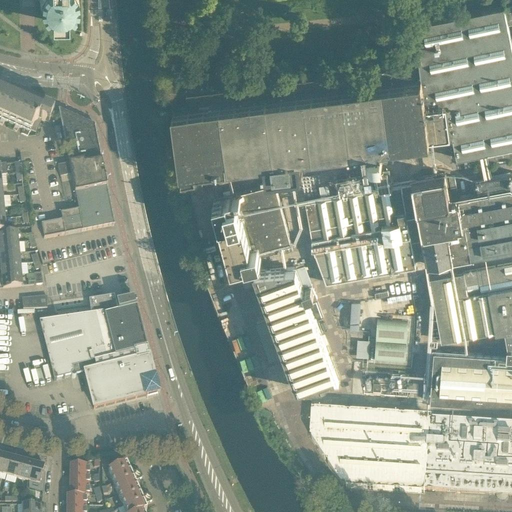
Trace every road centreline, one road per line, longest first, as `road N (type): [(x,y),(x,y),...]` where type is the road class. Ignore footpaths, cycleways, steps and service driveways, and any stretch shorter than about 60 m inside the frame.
road 1 (tertiary): [(156,315),(185,413),(228,511)]
road 2 (tertiary): [(156,315),(118,147)]
road 3 (unknown): [(304,406),(249,292)]
road 4 (residential): [(53,511),(50,439),(0,424)]
